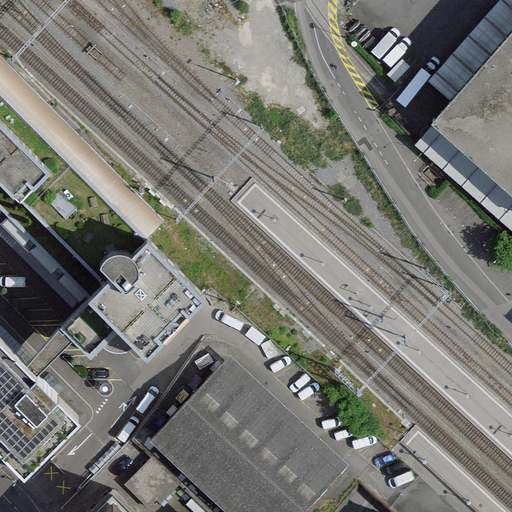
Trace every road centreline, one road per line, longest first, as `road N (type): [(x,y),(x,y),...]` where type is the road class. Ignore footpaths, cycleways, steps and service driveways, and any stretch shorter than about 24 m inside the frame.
road 1 (residential): [(313,0),(326,62),(356,121),(461,270),(511,325)]
road 2 (tertiary): [(511,369),(397,511)]
